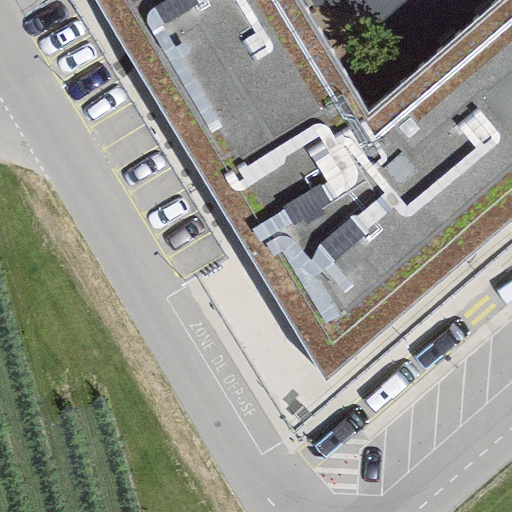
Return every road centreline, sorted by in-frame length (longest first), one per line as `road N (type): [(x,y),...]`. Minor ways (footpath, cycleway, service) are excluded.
road 1 (residential): [(279,511),(28,92)]
road 2 (residential): [(511,431),(417,511)]
